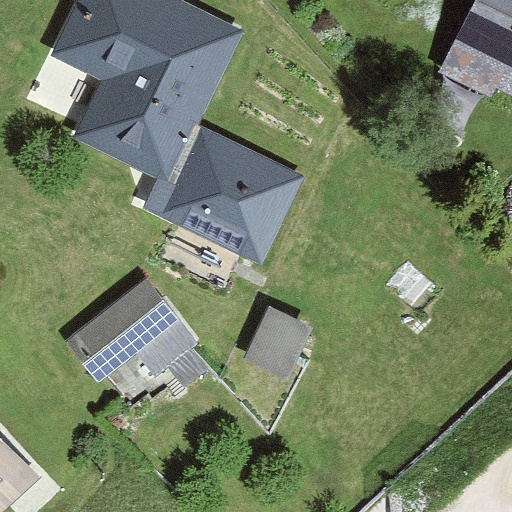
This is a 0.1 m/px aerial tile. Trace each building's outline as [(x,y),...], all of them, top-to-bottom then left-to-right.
[(308,185),(197,128),(243,40),(166,0),(84,0),(55,58),(106,85),(76,143),(155,184),(140,213),(261,276),(308,185)] [(511,99),(511,0),(483,0),(450,69),(511,99)] [(155,383),(192,352),(136,286),(63,348),(98,389),(134,359),(155,383)] [(286,383),(312,328),(268,308),(242,363),(286,383)] [(0,511),(10,511),(43,485),(0,435),(0,511)]
